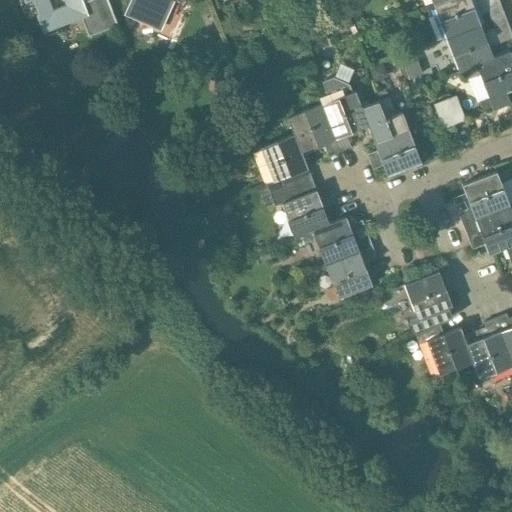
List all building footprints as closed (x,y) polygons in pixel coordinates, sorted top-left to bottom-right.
[(44,32),(80,18),(88,36),(118,25),(108,0),(88,0),(84,2),(82,0),(25,0),(26,1),(28,0),(34,0),(40,14),(37,15),(44,32)] [(132,0),(127,14),(154,26),(161,10),(168,13),(173,0),(132,0)] [(446,38),(480,24),(471,0),(442,0),(433,4),(446,38)] [(487,8),(492,20),(504,15),(500,3),(487,8)] [(435,14),(432,6),(422,10),(426,18),(435,14)] [(496,31),(508,26),(504,15),(492,20),(496,31)] [(305,25),(309,33),(316,30),(312,21),(305,25)] [(480,24),(446,38),(460,72),(464,70),(477,65),(477,64),(493,58),(493,57),(480,24)] [(511,56),(510,50),(493,57),(493,58),(477,64),(477,65),(464,70),(468,78),(480,73),(490,98),(482,101),(486,112),(511,102),(506,91),(511,88),(511,56)] [(369,69),(374,82),(388,77),(382,63),(369,69)] [(330,100),(322,103),(340,151),(351,147),(346,134),(368,125),(362,107),(356,90),(352,91),(349,82),(333,76),(322,80),(330,100)] [(446,100),(455,124),(466,120),(457,96),(446,100)] [(368,125),(374,140),(408,127),(402,110),(394,113),(388,97),(379,100),(362,107),(368,125)] [(455,124),(446,100),(434,105),(443,128),(455,124)] [(340,151),(322,103),(288,116),(295,133),(302,151),(324,142),(329,155),(340,151)] [(511,124),(511,113),(503,116),(507,127),(511,124)] [(243,124),(227,114),(218,129),(228,135),(237,133),(243,124)] [(422,162),(408,127),(374,140),(387,175),(422,162)] [(295,185),(291,174),(308,168),(302,151),(295,133),(277,140),(260,146),(273,181),(266,184),(270,195),(295,185)] [(463,223),(510,204),(497,170),(463,184),(471,207),(459,212),(463,223)] [(317,189),(299,196),(295,185),(270,195),(274,206),(282,203),(295,237),(312,230),(330,223),(317,189)] [(489,252),(493,250),(506,245),(511,243),(511,208),(510,204),(463,223),(467,234),(480,229),(489,252)] [(325,264),(372,246),(368,234),(355,239),(346,216),(330,223),(312,230),(325,264)] [(364,261),(377,256),(372,246),(325,264),(338,298),(372,284),(364,261)] [(258,252),(261,262),(274,257),(270,247),(258,252)] [(448,306),(452,305),(439,270),(404,284),(418,318),(410,321),(415,332),(440,322),(453,317),(448,306)] [(496,317),(511,358),(511,325),(507,313),(496,317)] [(511,358),(496,317),(485,321),(490,334),(467,343),(473,361),(480,378),(511,365),(511,358)] [(444,333),(440,322),(415,332),(419,343),(427,340),(440,374),(473,361),(467,343),(461,326),(444,333)]
